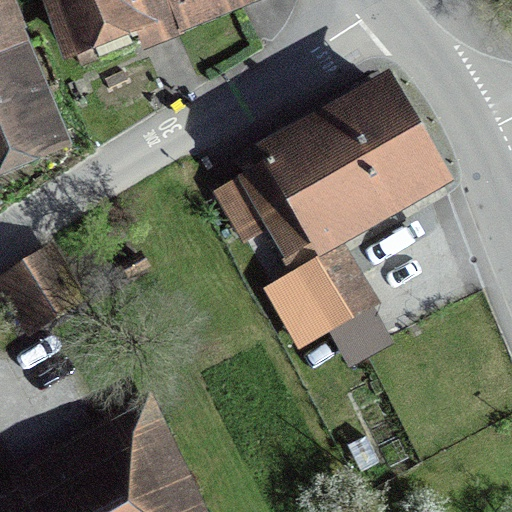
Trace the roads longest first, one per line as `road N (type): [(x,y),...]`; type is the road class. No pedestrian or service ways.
road 1 (residential): [(0,240),(383,1)]
road 2 (tertiary): [(383,1),(438,70),(473,139)]
